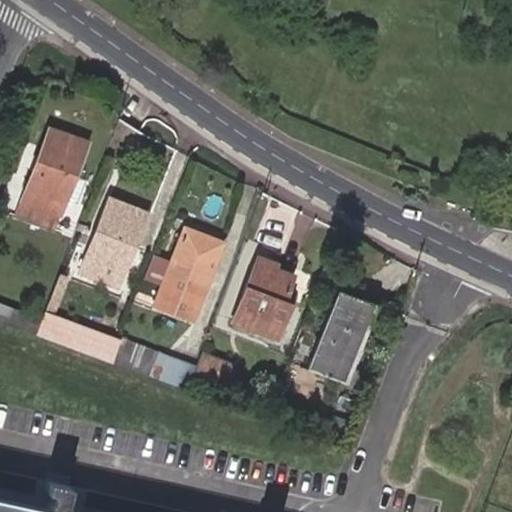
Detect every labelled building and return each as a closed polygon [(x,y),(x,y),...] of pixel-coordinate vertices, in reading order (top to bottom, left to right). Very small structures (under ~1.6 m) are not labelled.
[(143,130),(125,120),(114,148),(133,156),(143,130)] [(86,144),(48,129),(21,202),(47,212),(53,197),(64,201),(86,144)] [(148,211),(109,196),(83,268),(109,278),(113,266),(126,271),(148,211)] [(219,245),(184,231),(167,276),(188,285),(184,295),(200,301),(214,266),(211,265),(219,245)] [(280,269),(264,262),(242,320),(285,335),(297,303),(290,300),(300,274),(281,266),(280,269)] [(62,276),(50,309),(58,312),(70,279),(62,276)] [(376,307),(338,293),(309,371),(346,385),(376,307)] [(0,298),(0,321),(32,333),(39,313),(0,298)] [(118,365),(125,347),(50,319),(43,337),(118,365)] [(118,365),(177,387),(184,369),(125,347),(118,365)] [(207,353),(200,371),(236,385),(243,367),(207,353)] [(177,387),(189,392),(200,362),(188,357),(184,369),(177,387)] [(177,511),(72,489),(74,479),(52,475),(50,483),(0,472),(0,511),(177,511)]
